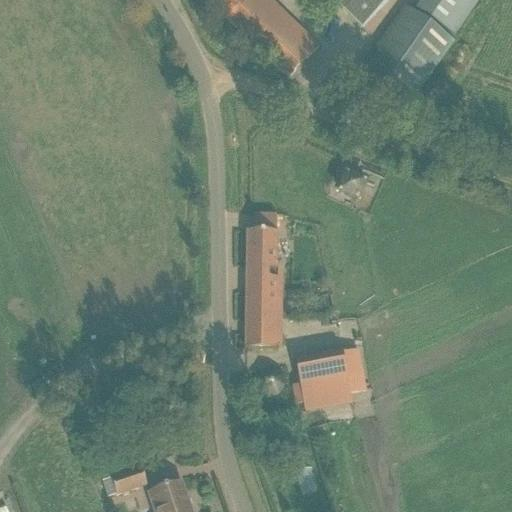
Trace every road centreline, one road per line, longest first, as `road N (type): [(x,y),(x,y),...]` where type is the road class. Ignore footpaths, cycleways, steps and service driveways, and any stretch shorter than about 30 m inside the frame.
road 1 (unclassified): [(243,511),(220,430),(214,126),(200,75),(158,0)]
road 2 (track): [(200,75),(236,80),(511,191)]
